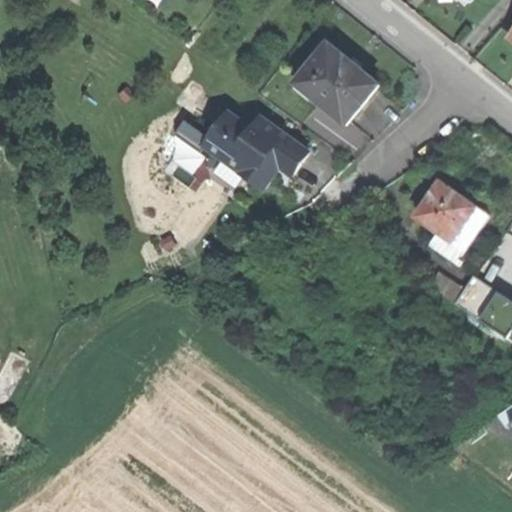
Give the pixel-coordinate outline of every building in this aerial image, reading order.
[(300,87),(350,126),(380,87),(355,67),(331,48),(300,87)] [(245,176),(268,192),(278,177),(274,174),(279,167),(295,178),(304,166),(312,154),(265,120),(257,132),(232,115),(208,150),(231,166),(237,158),(251,168),(245,176)] [(231,166),(245,176),(251,168),(237,158),(231,166)] [(440,233),(455,243),(465,228),(479,207),(462,196),(443,183),(419,219),(440,233)] [(493,217),(479,207),(465,228),(479,238),(493,217)] [(479,238),(465,228),(455,243),(440,233),(432,246),(461,265),(479,238)] [(511,301),(504,297),(487,324),(511,340),(511,301)]
